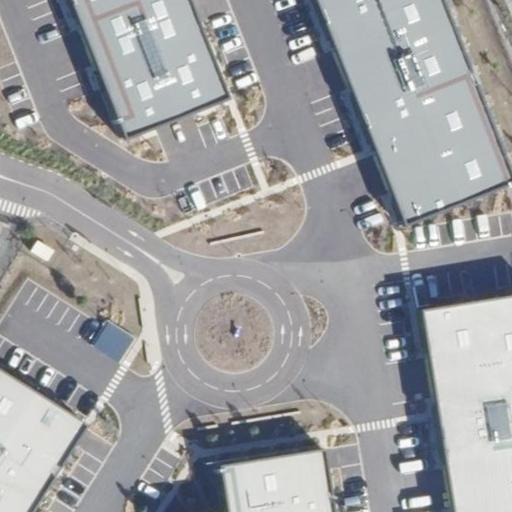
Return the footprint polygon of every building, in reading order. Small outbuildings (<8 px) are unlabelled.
[(182,0),(60,0),(114,141),(221,100),(182,0)] [(511,181),(511,173),(442,0),(309,0),(401,226),(511,181)] [(193,114),(188,123),(211,135),(216,126),(193,114)] [(52,252),(35,241),(30,251),(46,261),(52,252)] [(511,511),(511,294),(415,310),(447,511),(511,511)] [(0,511),(29,511),(85,425),(0,371),(0,511)] [(331,511),(321,448),(215,465),(221,511),(331,511)]
